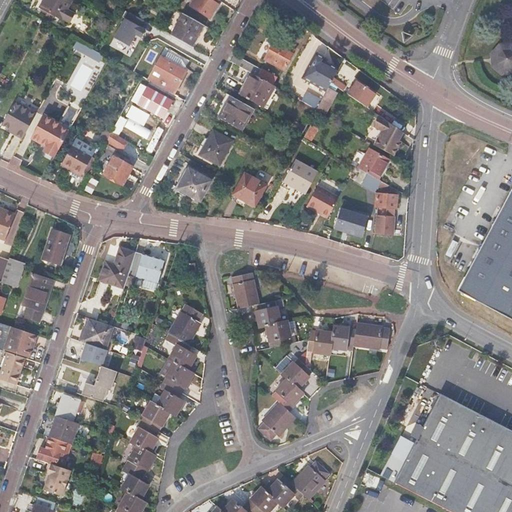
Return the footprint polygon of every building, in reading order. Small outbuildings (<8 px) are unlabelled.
[(50,15),(59,19),(68,2),(65,0),(35,0),(30,9),(47,19),(50,15)] [(208,19),(219,2),(215,0),(192,0),(189,7),(208,19)] [(169,36),(190,48),(197,37),(194,35),(200,25),(181,15),(169,36)] [(111,49),(118,53),(125,41),(113,34),(110,40),(114,43),(111,49)] [(83,57),(70,84),(83,90),(88,79),(95,82),(108,55),(78,41),(72,52),(83,57)] [(264,60),(283,70),(294,50),(287,46),(287,48),(275,41),(264,60)] [(495,61),(495,65),(504,73),(511,72),(511,41),(504,42),(494,51),(495,61)] [(171,95),(172,95),(186,72),(182,70),(188,61),(167,49),(162,58),(159,56),(146,80),(171,95)] [(274,78),(232,54),(227,62),(249,74),(270,86),(274,78)] [(330,83),(336,72),(320,62),(321,59),(313,54),(299,78),(324,93),(330,83)] [(271,87),(270,86),(249,74),(237,95),(260,107),(271,87)] [(330,83),(335,88),(338,84),(332,79),(330,83)] [(168,101),(171,95),(146,80),(142,87),(168,101)] [(355,82),(346,95),(362,107),(371,94),(355,82)] [(338,84),(335,88),(342,92),(344,88),(338,84)] [(168,101),(142,87),(133,103),(159,118),(168,101)] [(228,97),(225,95),(217,108),(221,110),(228,97)] [(228,97),(221,110),(217,118),(240,131),(252,110),(228,97)] [(12,102),(0,123),(0,124),(14,133),(12,135),(20,140),(22,134),(33,116),(26,111),(27,110),(12,102)] [(42,152),(53,158),(65,136),(68,131),(59,126),(61,124),(36,110),(33,116),(22,134),(44,147),(42,152)] [(397,141),(400,134),(377,117),(371,128),(379,133),(372,145),(390,156),(399,142),(397,141)] [(110,132),(116,136),(121,126),(115,122),(110,132)] [(316,130),(308,125),(301,137),(310,141),(316,130)] [(198,155),(216,165),(230,142),(211,131),(198,155)] [(125,141),(116,136),(110,132),(105,140),(119,150),(125,141)] [(62,163),(80,173),(89,156),(72,146),(62,163)] [(364,174),(373,180),(384,161),(364,149),(353,168),(364,174)] [(280,183),(303,196),(316,174),(292,161),(280,183)] [(117,191),(128,173),(108,162),(98,180),(117,191)] [(197,202),(209,182),(184,168),(172,188),(197,202)] [(242,174),(230,194),(244,202),(251,207),(262,186),(242,174)] [(370,191),(376,181),(373,180),(364,174),(358,184),(370,191)] [(304,207),(325,219),(336,199),(315,187),(304,207)] [(511,187),(500,209),(457,288),(511,317),(511,187)] [(244,202),(230,194),(227,199),(240,208),(244,202)] [(372,206),(393,208),(395,196),(374,194),(372,206)] [(341,206),(334,228),(363,237),(370,214),(341,206)] [(0,212),(0,239),(5,241),(13,216),(0,212)] [(61,262),(70,232),(54,227),(45,257),(61,262)] [(127,282),(136,253),(121,248),(115,265),(107,262),(100,279),(125,288),(127,282)] [(164,262),(136,253),(127,282),(134,284),(136,276),(156,284),(164,262)] [(2,281),(10,258),(0,255),(0,281),(2,282),(2,281)] [(25,262),(10,257),(10,258),(2,281),(17,286),(25,262)] [(186,277),(196,275),(194,263),(184,265),(186,277)] [(41,309),(51,278),(32,272),(22,303),(33,307),(29,320),(40,324),(45,310),(41,309)] [(270,348),(291,343),(286,321),(279,323),(275,301),(259,304),(253,273),(231,277),(238,308),(254,305),(258,327),(260,327),(262,335),(267,334),(270,348)] [(198,320),(202,313),(186,304),(169,332),(179,338),(175,344),(177,345),(169,359),(175,362),(167,376),(167,377),(164,382),(168,385),(156,405),(151,401),(137,426),(139,427),(131,441),(137,445),(122,470),(129,474),(121,488),(127,492),(115,511),(139,511),(145,502),(139,499),(147,485),(140,480),(155,455),(149,452),(157,438),(155,436),(170,412),(175,416),(184,401),(178,398),(185,386),(186,387),(194,373),(192,372),(196,365),(192,363),(196,356),(190,352),(193,346),(188,343),(201,322),(198,320)] [(114,327),(90,319),(83,342),(106,350),(114,327)] [(388,350),(391,329),(357,324),(356,330),(350,329),(350,326),(341,325),(341,328),(333,327),(332,334),(309,331),(307,351),(329,355),(330,348),(353,351),(354,345),(388,350)] [(20,343),(22,338),(23,332),(7,327),(0,348),(30,358),(35,342),(27,340),(25,345),(20,343)] [(0,378),(0,379),(16,385),(22,367),(24,358),(0,349),(0,359),(6,362),(0,378)] [(84,379),(79,393),(104,402),(107,391),(110,392),(119,364),(107,359),(104,366),(101,365),(95,382),(84,379)] [(308,377),(312,373),(298,360),(294,364),(293,363),(281,375),(286,380),(271,396),(280,404),(262,423),(264,424),(258,431),(271,442),(277,435),(279,437),(296,419),(289,413),(294,408),(292,406),(303,395),(298,390),(309,378),(308,377)] [(511,511),(511,431),(438,394),(394,485),(449,511),(511,511)] [(65,395),(58,416),(76,422),(83,401),(65,395)] [(76,422),(58,416),(51,436),(72,444),(80,423),(76,422)] [(72,444),(51,436),(46,450),(41,448),(38,457),(57,463),(58,462),(66,465),(73,444),(72,444)] [(99,468),(103,456),(95,453),(90,464),(99,468)] [(309,499),(332,475),(315,459),(293,483),(283,475),(272,486),(268,491),(263,487),(262,486),(242,507),(232,499),(221,511),(217,506),(211,511),(260,511),(262,510),(264,511),(267,511),(278,501),(283,506),(294,494),(300,498),(304,494),(309,499)] [(71,480),(74,471),(54,464),(50,477),(52,477),(47,492),(65,498),(68,488),(69,488),(72,481),(71,480)] [(268,482),(263,487),(268,491),(272,486),(268,482)] [(39,497),(34,511),(54,511),(55,510),(53,509),(55,502),(39,497)]
